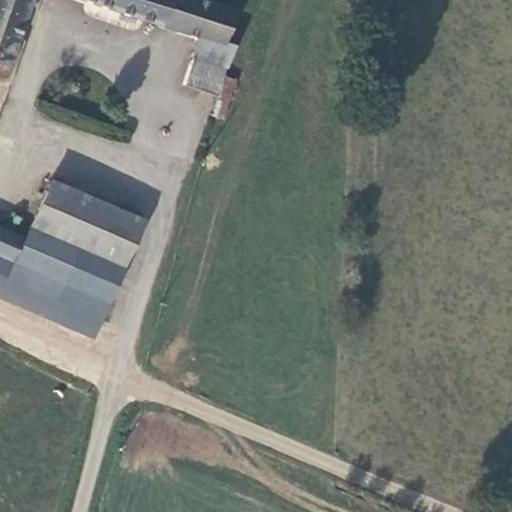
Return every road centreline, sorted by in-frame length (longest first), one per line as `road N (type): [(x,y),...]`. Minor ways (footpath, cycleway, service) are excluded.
road 1 (unclassified): [(83,511),(186,158)]
road 2 (track): [(448,511),(195,406),(119,383)]
road 3 (unknown): [(186,158),(210,34)]
